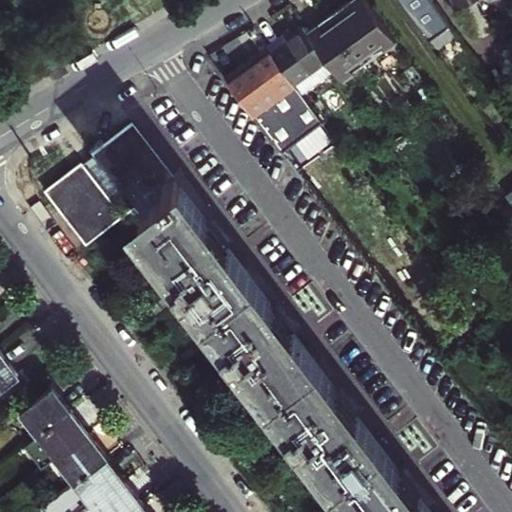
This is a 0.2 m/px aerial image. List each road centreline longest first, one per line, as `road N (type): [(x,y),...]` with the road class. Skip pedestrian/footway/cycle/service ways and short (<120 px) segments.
road 1 (tertiary): [(0,215),(229,511)]
road 2 (residential): [(0,136),(227,0)]
